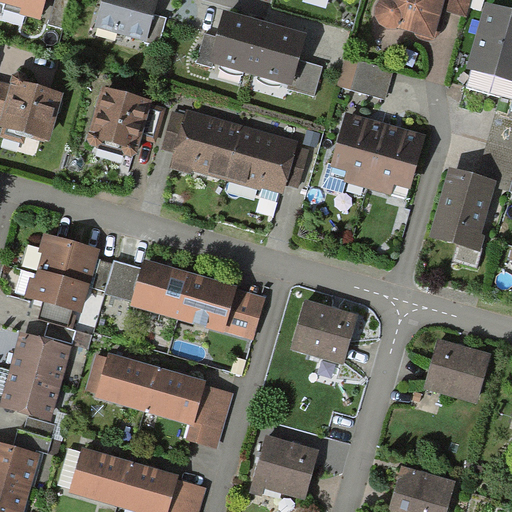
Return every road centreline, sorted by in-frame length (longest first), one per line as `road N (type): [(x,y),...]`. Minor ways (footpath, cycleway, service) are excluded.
road 1 (residential): [(16,188),(399,297)]
road 2 (residential): [(343,511),(406,301)]
road 3 (residential): [(399,297),(450,108)]
